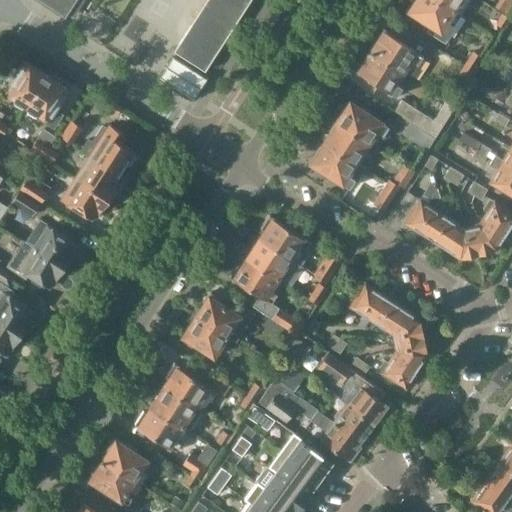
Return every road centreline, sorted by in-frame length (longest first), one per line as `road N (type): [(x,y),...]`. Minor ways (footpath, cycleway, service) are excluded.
road 1 (tertiary): [(30,511),(250,172)]
road 2 (tertiary): [(203,139),(0,448)]
road 3 (residential): [(482,316),(334,233),(250,172)]
road 4 (residential): [(203,139),(0,3)]
road 5 (tertiary): [(250,172),(356,0)]
road 6 (residential): [(371,474),(482,316)]
road 7 (tertiary): [(295,0),(203,139)]
